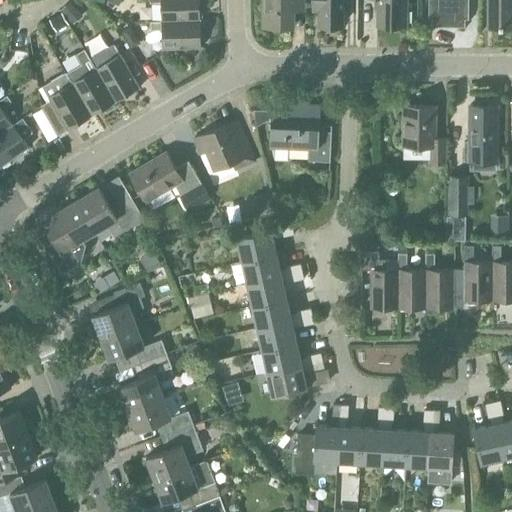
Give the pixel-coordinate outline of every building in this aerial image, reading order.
[(70,0),(62,8),(70,17),(79,10),(70,0)] [(199,0),(149,0),(150,3),(161,3),(162,21),(200,20),(199,0)] [(262,0),(263,27),(293,27),(293,1),(304,1),(303,0),(262,0)] [(312,0),(313,9),(319,9),(319,25),(342,25),(342,0),(312,0)] [(377,0),(377,25),(413,26),(413,25),(406,25),(406,0),(377,0)] [(428,0),(428,18),(432,18),(432,26),(465,26),(465,19),(469,19),(468,0),(428,0)] [(511,0),(487,0),(488,26),(511,26),(511,0)] [(162,21),(150,22),(151,30),(162,30),(163,49),(201,47),(200,20),(162,21)] [(94,56),(90,59),(115,102),(140,87),(120,54),(119,55),(113,45),(106,49),(105,48),(93,55),(94,56)] [(81,64),(66,73),(91,116),(105,108),(107,112),(115,107),(113,103),(115,102),(90,59),(84,48),(75,53),(81,64)] [(46,103),(41,105),(50,120),(59,115),(68,130),(91,116),(66,73),(58,77),(42,87),(48,97),(50,100),(46,103)] [(0,99),(0,133),(13,125),(2,109),(11,102),(7,96),(7,95),(0,99)] [(272,104),(270,141),(272,141),(271,146),(272,146),(275,159),(288,160),(289,147),(309,148),(308,161),(330,162),(331,132),(319,131),(321,113),(321,106),(272,104)] [(404,105),(404,113),(403,145),(430,146),(430,162),(446,162),(446,139),(435,139),(436,106),(404,105)] [(471,106),(470,143),(464,143),(464,160),(469,160),(469,163),(495,163),(496,106),(471,106)] [(13,125),(0,133),(0,167),(28,147),(23,139),(32,133),(27,125),(23,118),(13,125)] [(225,126),(194,139),(201,154),(206,151),(214,169),(232,162),(235,169),(254,161),(243,135),(232,140),(225,126)] [(166,153),(130,174),(151,209),(152,208),(147,200),(174,184),(181,196),(190,210),(210,198),(202,184),(188,161),(176,168),(166,153)] [(99,188),(78,200),(96,231),(107,224),(115,237),(144,219),(131,198),(132,198),(119,175),(108,182),(110,185),(121,204),(112,210),(99,188)] [(448,175),(449,215),(468,215),(468,175),(448,175)] [(58,244),(47,250),(62,275),(73,268),(71,265),(81,259),(86,244),(83,239),(96,231),(78,200),(54,214),(58,221),(55,221),(53,222),(51,224),(50,231),(58,244)] [(509,225),(491,225),(491,235),(509,236),(509,225)] [(277,229),(279,238),(294,234),(292,226),(277,229)] [(237,239),(242,261),(276,253),(271,231),(237,239)] [(362,246),(362,270),(370,270),(370,307),(398,307),(398,270),(379,270),(379,246),(362,246)] [(482,300),(492,300),(492,262),(473,262),(473,246),(464,246),(464,300),(466,300),(469,304),(479,304),(482,300)] [(492,262),(492,300),(511,299),(511,261),(501,262),(501,246),(492,246),(492,262)] [(242,261),(247,283),(281,276),(276,253),(242,261)] [(398,307),(425,308),(425,270),(407,270),(407,254),(398,253),(398,270),(398,307)] [(425,270),(425,308),(454,308),(454,270),(435,270),(435,254),(425,254),(425,270)] [(286,267),(287,275),(303,271),(301,263),(286,267)] [(303,271),(287,275),(289,282),(304,279),(303,271)] [(281,276),(247,283),(252,306),(286,298),(281,276)] [(92,315),(100,337),(136,324),(132,312),(144,307),(140,298),(145,296),(140,282),(113,292),(118,306),(92,315)] [(213,315),(210,303),(208,293),(189,297),(194,319),(213,315)] [(252,306),(257,328),(292,320),(286,298),(252,306)] [(297,319),(313,316),(311,308),(296,311),(297,319)] [(313,316),(297,319),(299,327),(314,323),(313,316)] [(257,328),(262,351),(297,343),(292,320),(257,328)] [(135,350),(140,363),(167,353),(161,340),(144,346),(136,324),(100,337),(109,359),(135,350)] [(262,351),(268,373),(302,365),(297,343),(262,351)] [(119,386),(127,409),(163,395),(155,373),(172,367),(167,353),(140,363),(145,376),(119,386)] [(306,356),(308,364),(323,360),(321,353),(306,356)] [(323,360),(308,364),(309,372),(325,368),(323,360)] [(1,365),(0,365),(0,392),(11,388),(1,365)] [(302,365),(268,373),(273,396),(307,388),(302,365)] [(171,417),(163,395),(127,409),(136,430),(162,421),(167,434),(193,424),(188,410),(171,417)] [(493,402),(496,417),(504,415),(500,400),(493,402)] [(488,419),(496,417),(493,402),(485,403),(488,419)] [(340,420),(341,404),(333,404),(332,419),(340,420)] [(341,404),(340,420),(348,421),(349,405),(341,404)] [(385,423),(386,407),(378,407),(377,422),(385,423)] [(386,407),(385,423),(393,423),(394,408),(386,407)] [(431,425),(432,410),(424,410),(423,425),(431,425)] [(440,410),(432,410),(431,425),(439,426),(440,410)] [(0,444),(29,434),(20,411),(0,418),(0,444)] [(511,455),(511,419),(496,423),(504,457),(511,455)] [(504,457),(496,423),(474,428),(482,462),(504,457)] [(145,457),(154,480),(189,466),(186,456),(203,450),(198,438),(193,424),(167,434),(171,447),(145,457)] [(336,461),(339,426),(316,424),(313,459),(336,461)] [(336,461),(360,462),(362,427),(339,426),(336,461)] [(360,462),(383,464),(385,429),(362,427),(360,462)] [(383,464),(406,465),(408,430),(385,429),(383,464)] [(406,465),(429,466),(431,431),(408,430),(406,465)] [(431,431),(429,466),(452,468),(454,433),(431,431)] [(0,483),(15,478),(18,476),(14,466),(37,457),(29,434),(0,444),(0,483)] [(189,466),(154,480),(162,502),(188,492),(194,507),(221,497),(215,482),(198,488),(189,466)] [(20,489),(15,478),(0,483),(0,496),(10,493),(17,511),(25,511),(54,501),(46,480),(20,489)] [(225,511),(221,497),(194,507),(195,511),(225,511)] [(57,511),(54,501),(25,511),(57,511)]
